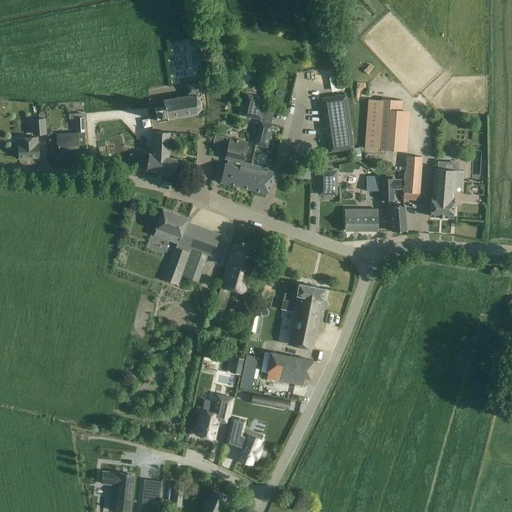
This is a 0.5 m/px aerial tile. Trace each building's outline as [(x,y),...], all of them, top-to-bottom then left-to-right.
[(366,93),(368,83),(359,81),(357,92),(366,93)] [(201,96),(200,83),(188,86),(189,96),(164,100),(164,99),(163,99),(164,104),(163,104),(164,106),(155,108),(154,107),(153,108),(155,109),(157,118),(156,120),(157,121),(158,119),(166,118),(167,121),(168,121),(168,119),(196,114),(197,115),(198,115),(197,114),(202,109),(203,109),(203,108),(202,107),(201,101),(199,98),(199,97),(201,96)] [(261,120),(266,99),(247,95),(245,105),(252,107),(250,117),(261,120)] [(353,148),(346,95),(322,98),(330,152),(353,148)] [(403,100),(382,98),(381,109),(403,110),(403,100)] [(84,117),(84,113),(69,114),(69,119),(75,119),(76,132),(85,132),(84,117)] [(47,133),(46,118),(32,119),(33,137),(18,138),(19,144),(18,144),(18,149),(19,159),(39,158),(39,148),(38,143),(38,137),(37,134),(47,133)] [(261,121),(257,138),(268,141),(272,124),(261,121)] [(153,131),(152,154),(154,154),(154,157),(161,159),(162,156),(167,157),(168,155),(169,155),(170,133),(153,131)] [(77,139),(77,133),(57,134),(58,151),(66,151),(66,149),(78,149),(77,139)] [(242,162),(243,162),(247,142),(230,138),(225,158),(228,159),(227,164),(225,164),(221,181),(240,186),(245,167),(241,165),(242,162)] [(316,157),(296,151),(295,157),(314,163),(316,157)] [(169,157),(169,155),(168,155),(167,157),(162,156),(161,159),(154,157),(154,154),(152,154),(144,153),(143,156),(143,159),(142,158),(140,166),(140,168),(174,175),(176,167),(181,168),(183,159),(177,158),(177,159),(169,157)] [(421,157),(406,156),(403,199),(418,200),(421,157)] [(275,163),(268,161),(266,171),(245,167),(240,186),(268,192),(275,163)] [(463,171),(434,169),(432,196),(431,196),(430,216),(453,218),(454,200),(452,198),(453,191),(462,192),(463,171)] [(336,171),(319,171),(319,194),(336,194),(336,171)] [(380,190),(380,176),(367,176),(367,190),(380,190)] [(392,178),(382,178),(382,200),(392,200),(392,178)] [(311,183),(297,183),(297,197),(294,197),(293,218),(309,218),(311,183)] [(406,230),(404,204),(391,205),(393,231),(406,230)] [(377,215),(377,208),(345,208),(345,215),(345,230),(377,230),(377,215)] [(182,275),(192,248),(208,254),(213,255),(217,243),(220,234),(186,222),(188,218),(163,209),(159,218),(156,228),(157,228),(155,235),(178,243),(181,244),(180,248),(174,246),(162,278),(179,284),(182,275)] [(256,250),(233,244),(230,253),(221,287),(244,293),(256,250)] [(299,283),(297,295),(298,295),(289,343),(314,348),(325,288),(299,283)] [(227,300),(218,298),(215,311),(223,313),(227,300)] [(310,378),(314,360),(270,351),(265,378),(302,385),(304,377),(310,378)] [(257,357),(246,354),(239,388),(251,390),(257,357)] [(234,363),(239,365),(237,373),(240,374),(243,359),(236,357),(234,363)] [(196,434),(214,438),(218,420),(227,422),(233,398),(217,395),(213,413),(202,410),(196,434)] [(262,396),(260,403),(276,406),(277,399),(262,396)] [(242,420),(232,418),(227,439),(242,445),(237,457),(252,463),(254,459),(256,460),(262,445),(260,444),(262,440),(261,440),(263,435),(250,430),(248,433),(240,429),(242,420)] [(129,511),(134,474),(103,471),(101,484),(112,485),(110,511),(123,511),(129,511)] [(183,483),(174,483),(172,505),(181,506),(183,483)] [(220,511),(227,496),(212,489),(203,508),(205,509),(203,511),(220,511)] [(158,511),(161,492),(143,490),(140,511),(158,511)] [(302,505),(309,510),(313,506),(306,501),(302,505)]
